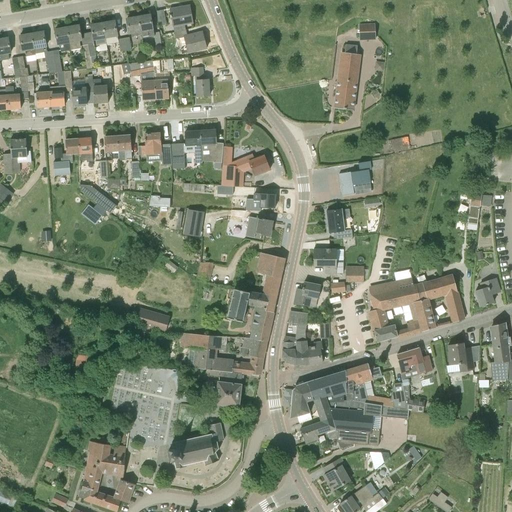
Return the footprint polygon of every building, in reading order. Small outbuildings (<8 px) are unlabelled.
[(190,6),(170,9),(173,27),(193,23),(190,6)] [(159,27),(166,26),(164,10),(157,12),(159,27)] [(154,33),(150,15),(138,17),(141,35),(142,38),(154,36),(156,46),(162,45),(159,32),(154,33)] [(127,19),(126,19),(128,33),(132,33),(133,36),(141,35),(138,17),(127,19)] [(107,45),(115,44),(114,36),(117,35),(115,21),(114,22),(103,24),(106,45),(107,45)] [(106,45),(103,24),(91,26),(94,40),(95,40),(96,46),(106,45)] [(359,40),(375,39),(375,25),(359,26),(359,40)] [(67,28),(71,51),(81,49),(80,40),(81,40),(79,26),(78,26),(67,28)] [(71,51),(67,28),(56,30),(55,30),(58,44),(59,44),(61,52),(71,51)] [(186,29),(175,32),(180,54),(206,49),(202,32),(188,35),(186,29)] [(47,52),(44,32),(43,32),(32,34),(35,55),(36,60),(45,58),(46,65),(47,65),(49,74),(56,73),(53,51),(47,52)] [(26,57),(35,55),(32,34),(20,36),(22,50),(25,50),(26,57)] [(11,53),(8,38),(8,39),(0,40),(0,61),(10,60),(8,53),(11,53)] [(92,64),(97,63),(96,57),(94,44),(88,45),(92,64)] [(87,70),(92,69),(92,64),(88,45),(83,46),(87,70)] [(359,56),(356,55),(357,46),(346,45),(345,54),(341,53),(334,108),(353,110),(359,56)] [(56,73),(62,72),(58,50),(53,51),(56,73)] [(21,77),(27,76),(29,76),(28,69),(25,69),(23,57),(18,58),(21,77)] [(20,77),(21,77),(18,58),(12,59),(15,78),(20,77)] [(113,66),(116,81),(123,79),(140,75),(140,83),(141,83),(142,100),(156,99),(153,62),(152,61),(113,66)] [(163,61),(153,62),(156,99),(169,98),(168,81),(161,82),(160,71),(166,70),(163,61)] [(193,81),(195,81),(197,97),(209,96),(208,80),(203,80),(203,68),(192,69),(193,81)] [(51,107),(65,106),(63,92),(71,92),(71,88),(70,71),(64,72),(64,78),(65,86),(56,86),(50,87),(50,92),(51,107)] [(28,99),(28,92),(27,83),(27,76),(21,77),(20,77),(21,92),(18,92),(18,95),(14,95),(14,92),(13,87),(5,87),(5,90),(6,90),(7,110),(21,109),(20,100),(28,99)] [(71,88),(71,92),(73,105),(87,104),(94,103),(92,79),(92,77),(88,77),(84,77),(85,87),(73,88),(71,88)] [(94,103),(108,103),(106,86),(100,87),(100,79),(92,79),(94,103)] [(37,107),(51,107),(50,92),(37,93),(37,107)] [(223,144),(217,143),(215,130),(200,131),(202,151),(210,151),(211,162),(215,163),(214,169),(221,170),(223,144)] [(202,151),(200,131),(185,132),(186,147),(194,147),(195,163),(202,163),(202,151)] [(151,134),(151,133),(145,133),(145,135),(144,135),(145,147),(142,147),(142,155),(161,154),(162,166),(172,165),(170,144),(161,145),(160,134),(151,134)] [(126,160),(126,159),(131,158),(130,136),(117,137),(119,159),(119,161),(126,160)] [(104,138),(106,161),(107,161),(107,162),(112,161),(112,160),(119,159),(117,137),(104,138)] [(92,162),(91,138),(78,139),(79,154),(80,161),(87,161),(87,162),(92,162)] [(392,139),(393,148),(409,148),(408,138),(392,139)] [(12,172),(12,170),(19,170),(18,158),(26,158),(25,139),(10,140),(11,154),(3,154),(5,173),(12,172)] [(61,162),(53,163),(54,176),(70,175),(69,164),(73,163),(72,154),(79,154),(78,139),(65,140),(66,154),(62,154),(62,148),(54,148),(54,156),(57,156),(57,158),(55,158),(55,159),(61,158),(61,162)] [(184,169),(183,144),(170,144),(172,165),(172,169),(184,169)] [(222,166),(221,187),(233,187),(242,188),(243,173),(251,169),(254,177),(270,170),(264,156),(256,159),(255,160),(252,155),(238,161),(239,164),(240,166),(222,166)] [(100,161),(101,178),(108,178),(107,162),(107,161),(106,161),(100,161)] [(139,161),(131,162),(132,177),(140,177),(139,161)] [(339,174),(342,196),(355,194),(371,192),(370,183),(368,171),(371,170),(369,162),(357,164),(359,171),(339,174)] [(92,181),(93,168),(80,168),(80,170),(80,177),(80,180),(92,181)] [(0,192),(8,200),(14,192),(3,182),(0,185),(0,192)] [(184,184),(184,191),(204,192),(205,185),(184,184)] [(117,206),(90,186),(80,185),(80,190),(111,214),(117,206)] [(480,206),(482,196),(479,195),(479,191),(475,190),(475,195),(472,194),(467,224),(477,225),(480,206)] [(275,200),(275,195),(255,194),(255,197),(254,197),(253,200),(247,199),(246,206),(275,208),(275,207),(276,207),(276,200),(275,200)] [(151,196),(149,206),(159,207),(160,197),(151,196)] [(482,196),(480,206),(490,208),(492,197),(482,196)] [(88,215),(93,209),(88,205),(83,211),(84,211),(88,215)] [(342,209),(326,211),(329,233),(336,232),(337,239),(352,237),(351,230),(344,230),(342,209)] [(228,216),(227,220),(241,223),(242,219),(244,219),(245,211),(221,210),(220,216),(228,216)] [(188,211),(183,235),(198,237),(203,213),(188,211)] [(254,234),(270,236),(272,221),(266,220),(266,218),(257,217),(257,219),(249,218),(247,225),(245,236),(254,237),(254,234)] [(336,260),(336,249),(313,249),(313,266),(325,266),(325,274),(344,273),(343,260),(336,260)] [(255,306),(255,309),(273,312),(276,295),(278,288),(282,267),(284,258),(261,253),(256,272),(266,275),(265,280),(261,296),(256,295),(254,306),(255,306)] [(178,268),(169,261),(165,266),(174,273),(178,268)] [(213,261),(202,262),(202,275),(213,275),(213,261)] [(346,282),(364,282),(364,272),(346,272),(346,282)] [(435,327),(435,325),(427,298),(445,294),(453,323),(463,320),(464,319),(463,319),(463,318),(459,300),(452,274),(416,283),(420,300),(415,302),(421,319),(424,330),(435,327)] [(409,335),(424,330),(421,319),(415,302),(420,300),(416,283),(414,278),(369,288),(371,295),(370,295),(374,311),(369,312),(377,343),(396,337),(397,339),(400,338),(399,337),(397,337),(394,325),(387,327),(383,309),(409,303),(413,320),(406,322),(409,333),(408,333),(409,335)] [(475,292),(480,307),(493,302),(491,295),(500,292),(496,280),(480,284),(482,290),(475,292)] [(297,289),(294,303),(307,306),(310,307),(312,299),(319,300),(321,285),(304,282),(302,290),(297,289)] [(344,283),(331,284),(331,293),(346,291),(344,283)] [(243,322),(247,304),(254,306),(256,295),(234,290),(227,318),(243,322)] [(268,334),(273,313),(273,312),(255,309),(250,330),(252,331),(268,334)] [(143,315),(140,326),(169,333),(172,322),(143,315)] [(119,333),(131,334),(132,325),(120,324),(119,333)] [(329,324),(320,324),(320,339),(330,339),(329,324)] [(510,351),(509,351),(509,346),(511,345),(510,338),(506,338),(504,324),(498,325),(498,324),(493,325),(493,327),(491,327),(493,340),(497,363),(490,363),(492,381),(507,379),(508,362),(510,362),(510,351)] [(306,347),(305,332),(306,327),(297,325),(295,338),(284,336),(283,342),(283,341),(283,342),(282,357),(282,358),(286,362),(287,363),(296,365),(309,365),(309,349),(307,349),(306,347)] [(252,331),(251,337),(267,341),(268,334),(252,331)] [(179,347),(189,348),(188,356),(188,361),(188,362),(196,363),(195,369),(220,371),(231,372),(232,363),(234,363),(234,360),(217,358),(217,350),(221,351),(222,337),(181,333),(179,347)] [(267,341),(251,337),(251,338),(244,338),(242,348),(250,349),(249,355),(262,358),(266,342),(267,341)] [(112,342),(107,346),(114,355),(114,356),(120,351),(115,346),(112,342)] [(322,351),(321,342),(313,343),(314,346),(306,347),(307,349),(309,349),(309,365),(323,362),(321,351),(322,351)] [(474,370),(470,347),(464,348),(463,343),(448,345),(449,351),(447,352),(449,365),(459,364),(460,372),(474,370)] [(400,365),(401,373),(404,372),(417,369),(418,374),(431,371),(430,370),(427,359),(422,360),(419,348),(396,355),(400,365)] [(261,366),(251,364),(249,364),(234,363),(232,363),(231,372),(242,373),(260,375),(261,366)] [(353,400),(406,410),(407,402),(407,399),(405,398),(404,392),(396,394),(394,403),(390,403),(391,399),(367,395),(364,383),(372,380),(382,377),(379,367),(370,370),(368,364),(345,371),(348,378),(345,379),(347,389),(353,387),(353,400)] [(220,371),(220,375),(218,375),(215,404),(238,407),(241,385),(240,385),(242,373),(231,372),(220,371)] [(329,395),(326,396),(333,418),(335,422),(337,430),(337,431),(338,431),(337,442),(354,444),(378,446),(380,429),(372,428),(373,417),(408,419),(408,410),(406,410),(353,400),(353,387),(347,389),(345,379),(348,378),(345,371),(325,376),(329,395)] [(61,373),(60,382),(76,385),(78,376),(61,373)] [(318,379),(307,382),(313,400),(314,400),(321,422),(333,418),(326,396),(329,395),(325,376),(318,379)] [(293,390),(291,406),(306,402),(313,400),(307,382),(295,387),(293,390)] [(425,402),(410,399),(407,399),(407,402),(406,410),(408,410),(423,413),(423,411),(425,402)] [(310,413),(306,402),(291,406),(290,418),(310,413)] [(335,422),(333,418),(321,422),(300,429),(305,444),(318,439),(317,434),(335,429),(336,431),(337,431),(337,430),(335,422)] [(223,440),(220,423),(209,425),(211,434),(214,441),(220,441),(223,440)] [(211,435),(208,435),(171,443),(172,449),(168,450),(171,462),(174,461),(176,468),(175,470),(176,470),(176,469),(184,467),(185,468),(186,467),(185,466),(184,465),(204,462),(206,466),(219,461),(215,452),(218,450),(219,450),(219,448),(218,449),(217,443),(218,442),(220,441),(214,441),(211,434),(211,435)] [(113,455),(110,454),(111,445),(91,442),(89,453),(90,454),(82,485),(81,484),(78,500),(92,502),(92,504),(117,511),(121,501),(128,504),(129,502),(130,502),(134,484),(127,482),(121,481),(114,498),(94,493),(100,472),(117,477),(116,480),(121,481),(126,447),(114,445),(113,455)] [(343,451),(354,447),(354,444),(337,442),(340,450),(343,451)] [(413,446),(408,450),(411,454),(417,451),(413,446)] [(380,453),(384,463),(389,458),(388,453),(380,453)] [(45,465),(52,468),(55,461),(48,458),(45,465)] [(332,491),(349,480),(341,466),(344,464),(341,458),(324,468),(327,474),(324,476),(332,491)] [(373,497),(365,486),(340,504),(345,511),(355,511),(362,507),(365,511),(382,499),(378,493),(373,497)] [(419,490),(415,487),(411,493),(415,496),(419,490)] [(0,502),(16,509),(20,498),(0,489),(0,502)] [(52,502),(64,508),(68,499),(56,494),(52,502)] [(442,509),(445,511),(448,511),(451,507),(446,504),(443,502),(436,497),(432,502),(442,509)] [(375,511),(386,504),(382,499),(365,511),(364,511),(375,511)]
